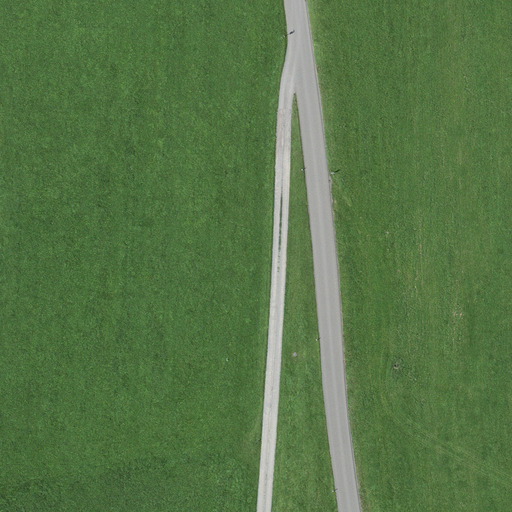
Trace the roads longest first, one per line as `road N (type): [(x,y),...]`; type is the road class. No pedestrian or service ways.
road 1 (unclassified): [(301,46),(285,86),(264,511)]
road 2 (tertiary): [(350,511),(301,46)]
